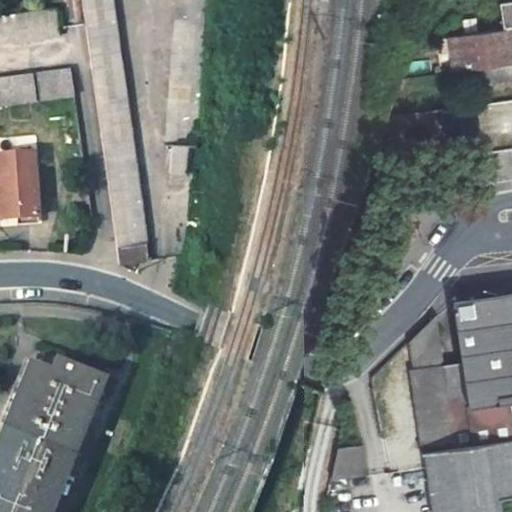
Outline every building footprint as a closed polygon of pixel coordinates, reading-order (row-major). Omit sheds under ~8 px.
[(83,0),(116,248),(146,244),(112,0),(83,0)] [(207,0),(177,0),(166,144),(172,145),(170,172),(169,184),(192,186),(193,175),(186,174),(189,147),(196,148),(207,0)] [(502,32),(511,30),(511,3),(498,6),(502,32)] [(0,14),(0,42),(64,33),(59,6),(0,14)] [(511,30),(502,32),(452,39),(457,73),(478,70),(511,64),(511,30)] [(511,80),(511,64),(478,70),(481,86),(511,80)] [(0,105),(73,95),(69,67),(0,76),(0,105)] [(476,108),(443,113),(447,144),(480,140),(476,108)] [(0,220),(36,217),(32,176),(27,176),(25,160),(0,162),(0,220)] [(121,262),(144,261),(143,250),(121,251),(121,262)] [(467,407),(507,401),(511,400),(511,291),(452,300),(465,394),(467,407)] [(511,439),(454,447),(447,397),(435,316),(410,340),(413,368),(412,369),(432,511),(498,511),(497,498),(511,495),(511,439)] [(31,363),(4,427),(74,456),(101,391),(96,388),(101,376),(58,357),(52,372),(31,363)] [(465,394),(447,397),(454,447),(511,439),(511,434),(507,401),(467,407),(465,394)] [(0,511),(49,511),(74,456),(4,427),(0,436),(0,511)] [(366,447),(340,450),(333,478),(369,474),(366,447)]
